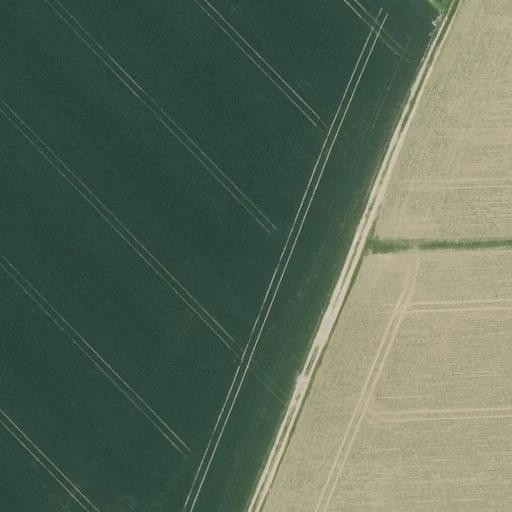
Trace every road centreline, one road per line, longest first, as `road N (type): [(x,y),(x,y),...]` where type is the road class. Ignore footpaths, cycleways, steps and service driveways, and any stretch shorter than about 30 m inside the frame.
road 1 (track): [(251,511),(346,246)]
road 2 (track): [(346,246),(455,0)]
road 3 (track): [(346,246),(511,240)]
